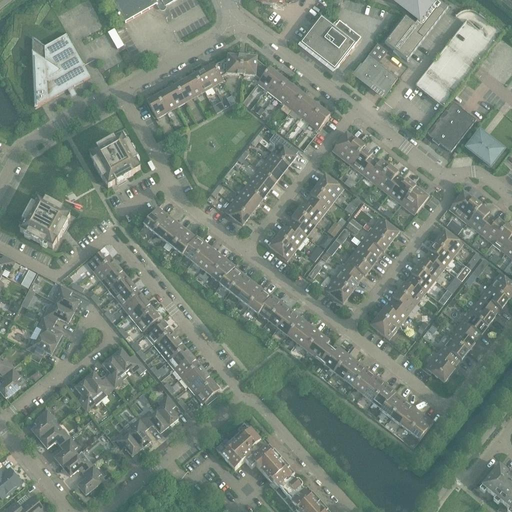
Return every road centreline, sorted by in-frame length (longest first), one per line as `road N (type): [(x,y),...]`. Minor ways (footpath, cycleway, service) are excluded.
road 1 (residential): [(241,400),(110,234),(56,275),(0,247)]
road 2 (residential): [(346,330),(446,408),(511,326)]
road 3 (residential): [(120,90),(183,203),(245,251)]
road 4 (residential): [(346,330),(447,200),(450,174)]
road 5 (residential): [(245,251),(355,108)]
road 6 (residential): [(99,511),(241,400)]
road 7 (residential): [(0,187),(20,148),(120,90)]
road 8 (residential): [(241,400),(259,407),(352,511)]
road 9 (unclassified): [(355,108),(258,32),(233,23)]
road 10 (residential): [(120,90),(233,23)]
road 11 (residential): [(245,251),(346,330)]
